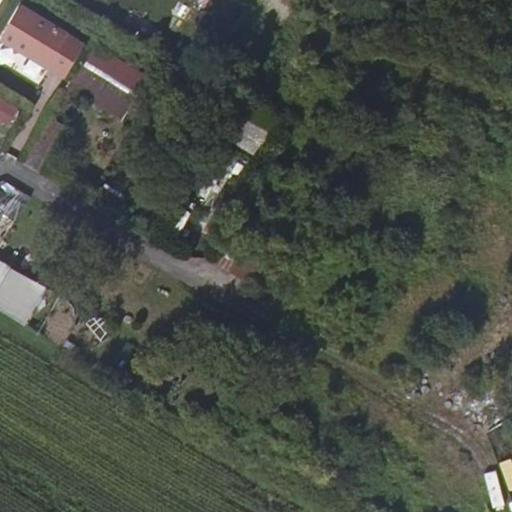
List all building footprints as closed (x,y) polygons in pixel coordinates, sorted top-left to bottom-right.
[(96,35),(39,0),(28,0),(12,28),(60,56),(65,48),(81,58),(96,35)] [(124,120),(150,74),(95,44),(69,90),(124,120)] [(81,58),(65,48),(60,56),(76,66),(81,58)] [(0,119),(10,125),(18,109),(0,99),(0,119)] [(42,174),(69,129),(54,120),(26,164),(42,174)] [(0,299),(22,265),(3,253),(0,258),(0,299)] [(40,307),(25,297),(25,292),(37,274),(22,265),(0,299),(0,301),(32,321),(40,307)]
